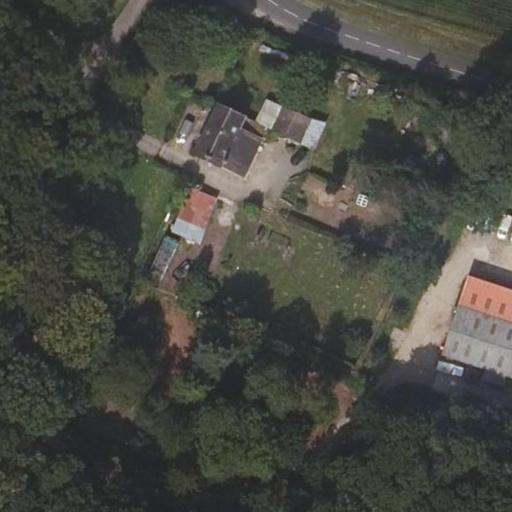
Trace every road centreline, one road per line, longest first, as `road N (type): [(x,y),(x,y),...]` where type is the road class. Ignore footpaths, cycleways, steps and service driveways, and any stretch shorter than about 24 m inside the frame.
road 1 (track): [(211,511),(266,495),(344,445),(407,388),(511,411)]
road 2 (tertiary): [(273,0),(511,84)]
road 3 (track): [(19,422),(130,489),(206,511)]
road 4 (track): [(461,256),(407,388)]
road 5 (track): [(90,72),(0,179)]
